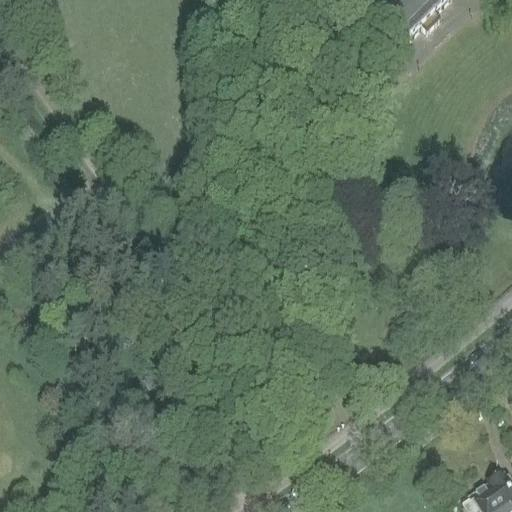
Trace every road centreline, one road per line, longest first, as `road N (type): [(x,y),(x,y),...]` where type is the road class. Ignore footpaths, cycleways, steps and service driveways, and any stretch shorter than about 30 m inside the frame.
road 1 (track): [(242,511),(212,434),(188,328),(159,269),(0,42)]
road 2 (secondary): [(284,511),(511,336)]
